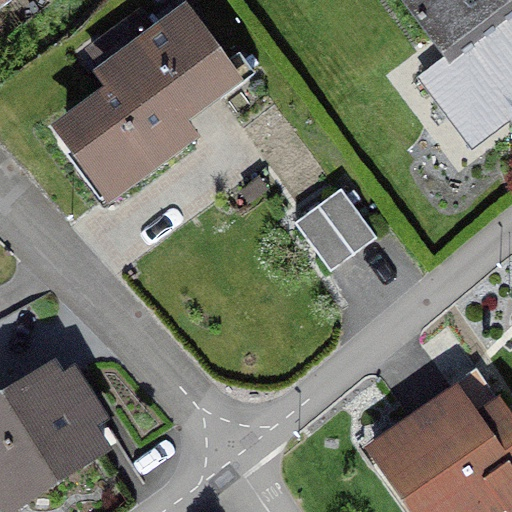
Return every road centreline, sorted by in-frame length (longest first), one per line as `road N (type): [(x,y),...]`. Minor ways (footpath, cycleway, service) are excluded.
road 1 (residential): [(511,227),(236,458)]
road 2 (residential): [(236,458),(0,211)]
